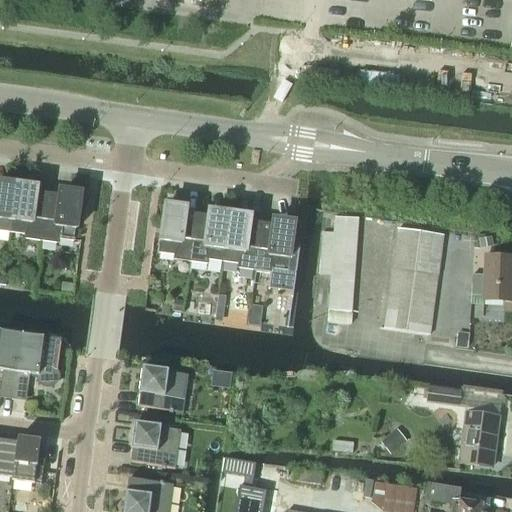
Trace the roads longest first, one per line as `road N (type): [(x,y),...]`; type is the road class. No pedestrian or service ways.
road 1 (tertiary): [(511,170),(132,117)]
road 2 (residential): [(85,436),(126,168)]
road 3 (residential): [(283,189),(126,168)]
road 4 (tertiary): [(132,117),(0,100)]
